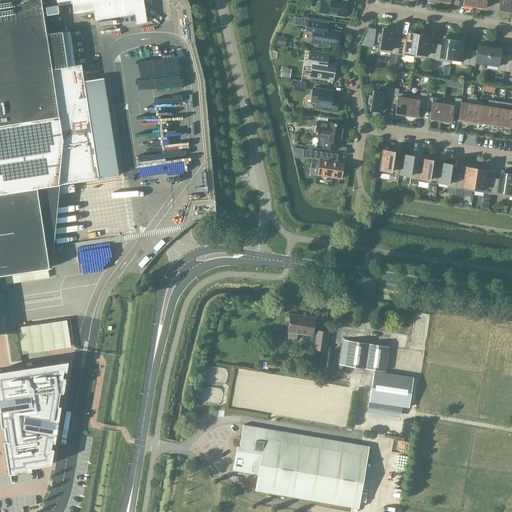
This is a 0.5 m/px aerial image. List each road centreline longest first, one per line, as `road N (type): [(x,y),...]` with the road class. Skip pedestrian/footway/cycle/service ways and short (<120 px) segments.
road 1 (unknown): [(180,432),(239,411),(368,437),(375,467),(365,495),(353,501),(261,489),(217,462)]
road 2 (tertiary): [(126,511),(170,285),(203,258),(257,258)]
road 3 (residential): [(257,258),(264,191),(218,0)]
road 4 (tertiary): [(257,258),(511,299)]
road 5 (residential): [(511,157),(360,126)]
road 6 (residential): [(511,32),(362,8)]
road 7 (residential): [(360,126),(350,72),(362,8)]
